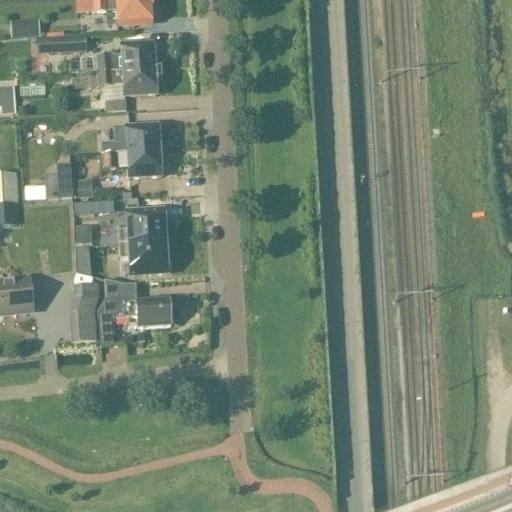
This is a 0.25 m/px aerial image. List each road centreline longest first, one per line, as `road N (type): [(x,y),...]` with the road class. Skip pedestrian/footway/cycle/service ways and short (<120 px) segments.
road 1 (unclassified): [(236,365),(213,0)]
road 2 (unclassified): [(0,394),(236,365)]
